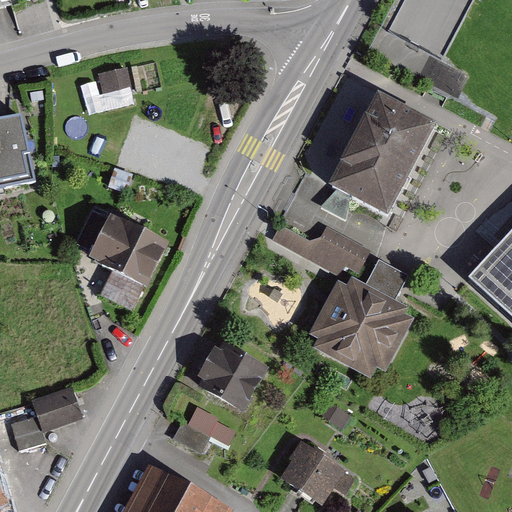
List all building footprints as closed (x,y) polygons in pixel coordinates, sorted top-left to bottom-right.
[(12,0),(0,0),(0,8),(14,5),(12,0)] [(144,65),(100,78),(107,102),(151,89),(144,65)] [(378,99),(330,193),(389,224),(438,130),(378,99)] [(22,120),(0,124),(0,192),(37,185),(22,120)] [(148,294),(171,248),(113,220),(111,224),(93,215),(76,250),(92,257),(90,262),(114,274),(102,299),(133,314),(144,292),(148,294)] [(310,244),(281,227),(273,243),(351,284),(353,281),(357,283),(371,254),(327,230),(322,240),(310,244)] [(511,236),(469,284),(511,322),(511,236)] [(410,279),(380,263),(366,288),(396,304),(410,279)] [(357,283),(353,281),(351,284),(348,290),(339,286),(310,339),(319,344),(314,353),(372,384),(378,373),(386,377),(415,323),(407,319),(410,312),(396,304),(366,288),(357,283)] [(203,390),(247,414),(269,375),(225,350),(203,390)] [(38,419),(43,435),(83,422),(73,391),(33,404),(38,419)] [(183,423),(175,442),(204,455),(211,440),(232,449),(240,430),(199,411),(192,427),(183,423)] [(43,435),(38,419),(11,427),(19,454),(46,445),(43,435)] [(341,469),(304,446),(286,475),(323,498),(341,469)] [(225,511),(226,510),(153,471),(131,511),(225,511)] [(0,511),(10,511),(0,475),(0,511)]
